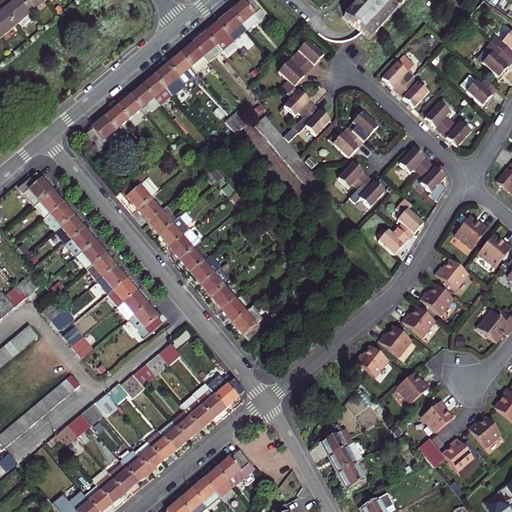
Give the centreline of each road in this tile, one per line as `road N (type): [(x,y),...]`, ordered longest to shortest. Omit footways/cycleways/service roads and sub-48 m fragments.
road 1 (residential): [(45,137),(267,400)]
road 2 (residential): [(267,400),(392,297),(467,182)]
road 3 (tertiary): [(181,23),(45,137)]
road 4 (residential): [(136,511),(267,400)]
road 5 (residential): [(348,70),(467,182)]
road 6 (residential): [(267,400),(330,511)]
